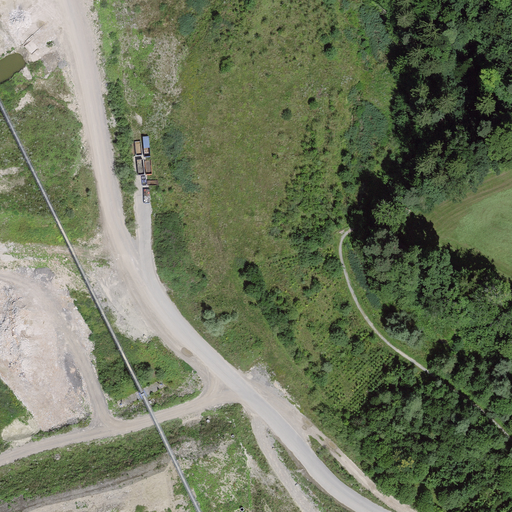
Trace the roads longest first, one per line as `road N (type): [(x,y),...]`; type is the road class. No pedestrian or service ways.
road 1 (track): [(62,0),(121,238),(204,358),(320,472),(379,511)]
road 2 (track): [(342,262),(384,340),(486,411),(511,442)]
road 3 (track): [(0,461),(239,394)]
